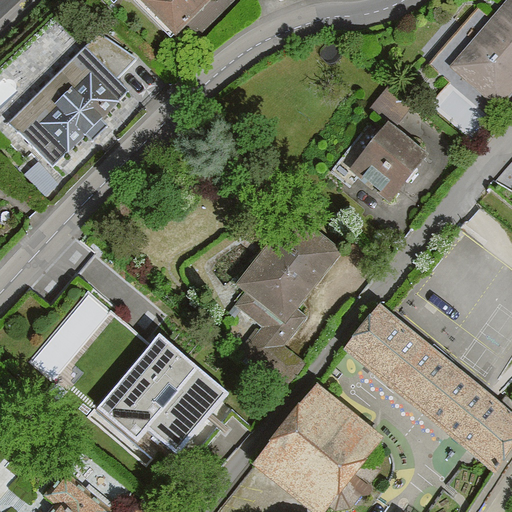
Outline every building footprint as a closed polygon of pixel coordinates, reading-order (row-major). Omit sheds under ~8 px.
[(143,0),(142,2),(180,42),(189,50),(239,0),(143,0)] [(511,97),(511,0),(454,70),(502,109),(511,97)] [(135,63),(101,30),(8,126),(55,171),(129,95),(116,83),(135,63)] [(378,105),(399,120),(408,105),(387,91),(378,105)] [(429,159),(391,129),(353,176),(392,207),(429,159)] [(300,216),(240,291),(247,297),(237,309),(264,331),(242,359),(283,391),(305,363),(288,350),(310,320),(303,314),(347,256),(300,216)] [(491,467),(511,433),(511,416),(379,311),(347,352),(491,467)] [(156,347),(88,424),(139,467),(173,465),(225,400),(156,347)] [(318,388),(257,464),(317,511),(322,511),(381,438),(318,388)] [(511,511),(511,444),(471,511),(511,511)] [(107,511),(68,480),(50,501),(63,511),(107,511)] [(154,511),(143,503),(136,511),(154,511)]
